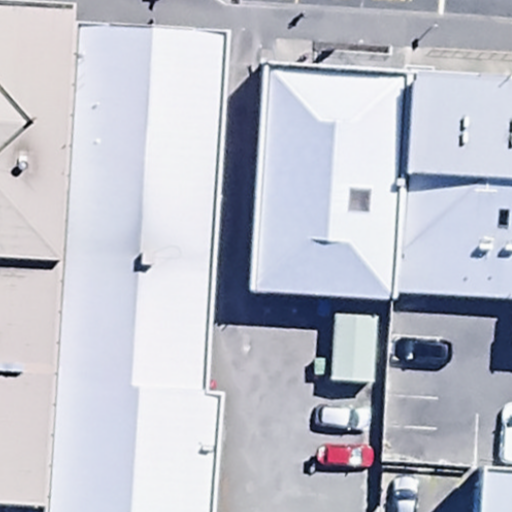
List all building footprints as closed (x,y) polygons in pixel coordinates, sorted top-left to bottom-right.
[(0,511),(62,511),(87,53),(0,36),(0,511)] [(273,63),(87,53),(62,511),(248,511),(259,318),(273,63)] [(411,70),(273,63),(259,318),(397,325),(398,313),(411,70)] [(511,75),(411,70),(398,313),(511,319),(511,75)] [(511,511),(511,473),(462,471),(459,511),(511,511)]
